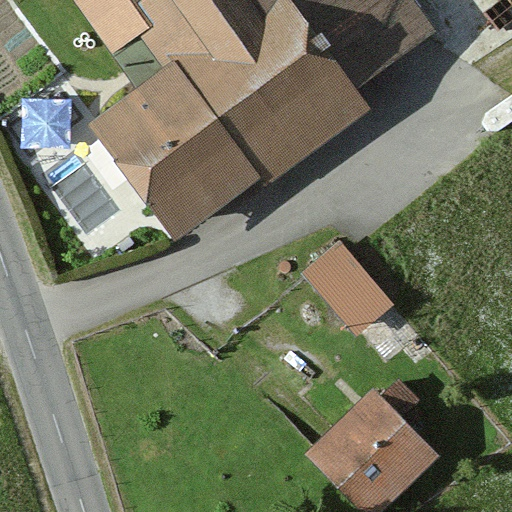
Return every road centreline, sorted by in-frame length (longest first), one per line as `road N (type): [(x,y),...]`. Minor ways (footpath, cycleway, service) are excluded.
road 1 (unknown): [(22,321),(227,244),(365,168),(458,105)]
road 2 (tertiary): [(0,261),(83,511)]
